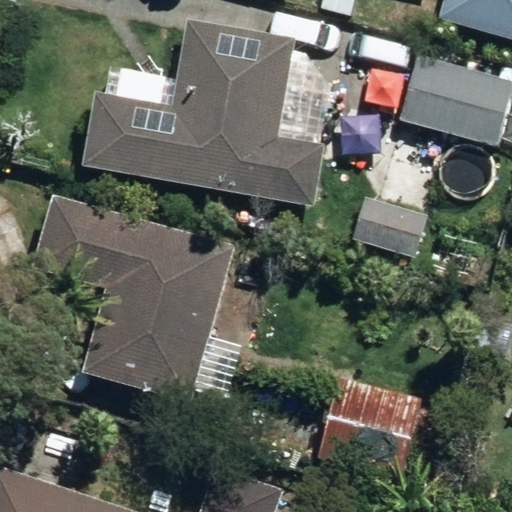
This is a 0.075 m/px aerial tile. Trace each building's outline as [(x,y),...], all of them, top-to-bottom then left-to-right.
[(324,0),(322,8),(352,17),(356,0),(324,0)] [(511,0),(444,0),(440,17),(511,36),(511,0)] [(84,169),(314,206),(324,145),(276,137),(291,44),(184,26),(171,107),(96,96),(84,169)] [(400,119),(497,147),(511,93),(511,82),(418,57),(400,119)] [(82,374),(191,404),(195,393),(223,401),(234,361),(205,353),(235,246),(36,191),(25,233),(42,238),(33,266),(106,287),(82,374)] [(356,242),(414,259),(428,214),(370,197),(356,242)] [(479,348),(506,355),(511,330),(511,329),(486,323),(479,348)] [(318,457),(400,478),(408,446),(430,451),(443,401),(421,395),(420,400),(337,379),(318,457)] [(0,511),(138,511),(0,466),(0,511)]
